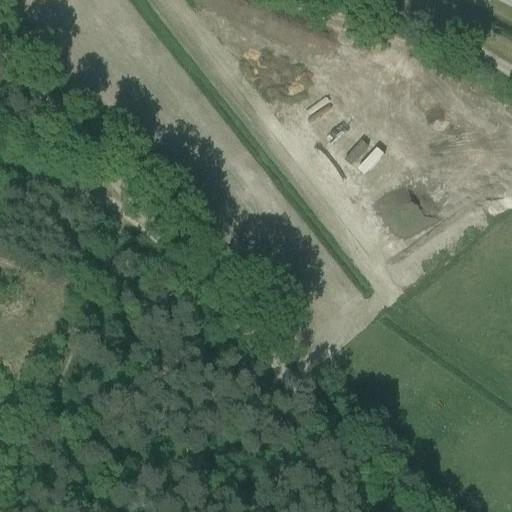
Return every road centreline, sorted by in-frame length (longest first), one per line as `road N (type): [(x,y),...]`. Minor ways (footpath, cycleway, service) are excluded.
road 1 (track): [(134,215),(409,511)]
road 2 (track): [(1,511),(134,215)]
road 3 (track): [(0,34),(134,215)]
road 4 (track): [(370,0),(511,76)]
road 5 (track): [(134,215),(0,150)]
